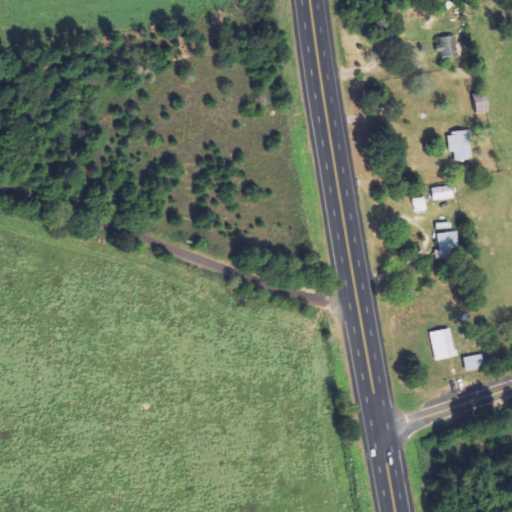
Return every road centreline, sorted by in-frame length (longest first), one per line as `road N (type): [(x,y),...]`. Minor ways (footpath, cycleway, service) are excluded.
road 1 (trunk): [(395,511),(310,0)]
road 2 (residential): [(0,192),(360,315)]
road 3 (tertiary): [(381,432),(511,388)]
